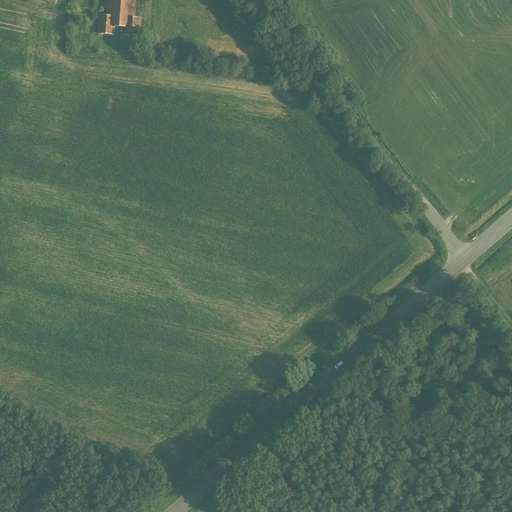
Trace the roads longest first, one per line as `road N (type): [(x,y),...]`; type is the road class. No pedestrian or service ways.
road 1 (secondary): [(175,511),(464,259)]
road 2 (unclassified): [(264,0),(464,259)]
